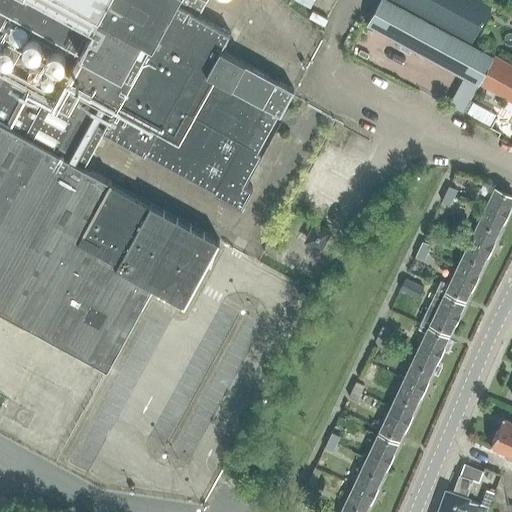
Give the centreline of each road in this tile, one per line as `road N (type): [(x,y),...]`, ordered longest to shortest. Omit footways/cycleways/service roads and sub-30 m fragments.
road 1 (tertiary): [(415,511),(511,295)]
road 2 (unclassified): [(156,511),(79,492),(0,449)]
